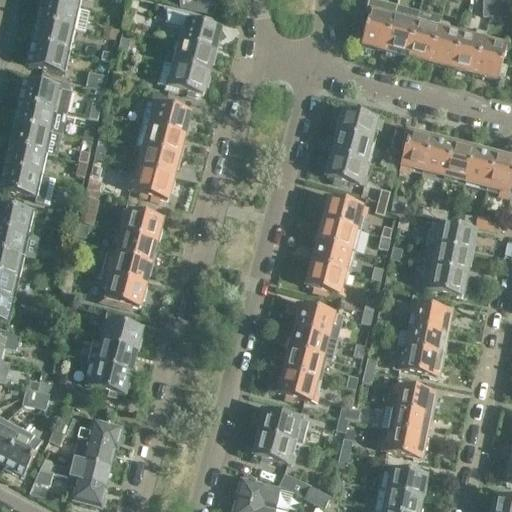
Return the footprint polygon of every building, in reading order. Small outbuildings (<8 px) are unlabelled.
[(29,9),(31,1),(26,0),(23,0),(22,7),(29,9)] [(43,0),(43,3),(80,11),(82,0),(43,0)] [(217,8),(215,0),(180,0),(179,0),(180,8),(180,9),(181,9),(213,17),(215,8),(217,8)] [(483,0),(484,7),(496,7),(496,19),(508,19),(508,0),(483,0)] [(41,15),(38,24),(75,32),(85,34),(89,13),(80,11),(43,3),(43,4),(40,4),(38,14),(41,15)] [(496,19),(496,7),(484,7),(484,19),(496,19)] [(179,45),(182,45),(214,54),(217,54),(220,43),(217,42),(220,31),(212,29),(214,22),(167,9),(164,23),(166,28),(183,32),(179,45)] [(393,18),(384,53),(407,59),(416,24),(418,17),(396,10),(393,18)] [(361,48),(384,53),(393,18),(371,12),(366,31),(360,29),(356,42),(363,43),(361,48)] [(416,24),(407,59),(430,65),(439,30),(441,22),(431,20),(429,27),(416,24)] [(439,30),(430,65),(453,71),(462,36),(447,32),(448,24),(441,22),(439,30)] [(36,36),(34,46),(70,54),(75,32),(38,24),(38,26),(35,25),(33,36),(36,36)] [(101,38),(113,41),(115,31),(103,29),(101,38)] [(462,36),(453,71),(475,77),(484,42),(462,36)] [(120,40),(117,51),(126,54),(129,42),(120,40)] [(484,42),(475,77),(498,83),(499,79),(504,80),(507,67),(503,66),(507,48),(484,42)] [(179,45),(174,66),(209,75),(212,65),(214,66),(217,54),(214,54),(182,45),(179,45)] [(31,47),(28,57),(31,58),(29,68),(65,76),(70,54),(34,46),(33,47),(31,47)] [(99,60),(108,62),(110,54),(100,52),(99,60)] [(177,94),(178,91),(188,94),(187,98),(194,100),(195,96),(203,98),(206,88),(208,89),(211,77),(209,77),(209,75),(174,66),(161,63),(156,85),(168,89),(167,92),(177,94)] [(113,65),(109,84),(118,86),(122,67),(113,65)] [(84,88),(103,92),(106,78),(87,74),(84,88)] [(21,104),(20,106),(65,116),(70,93),(71,85),(40,79),(39,87),(25,84),(23,93),(20,93),(18,103),(21,104)] [(166,109),(168,99),(153,95),(150,105),(146,104),(141,126),(144,127),(150,128),(184,137),(184,136),(187,136),(190,125),(187,124),(190,115),(182,113),(183,109),(175,107),(174,111),(166,109)] [(18,115),(15,114),(13,125),(16,125),(15,127),(60,137),(61,137),(65,116),(20,106),(18,115)] [(339,124),(336,135),(373,145),(377,132),(381,133),(383,124),(359,117),(360,113),(353,112),(352,115),(344,113),(341,124),(339,124)] [(112,118),(102,116),(100,126),(110,128),(112,118)] [(13,136),(11,136),(8,146),(11,147),(11,149),(45,156),(48,144),(58,145),(60,137),(15,127),(13,136)] [(184,148),(181,148),(184,137),(150,128),(144,127),(138,148),(144,150),(181,160),(184,148)] [(381,147),(390,149),(401,152),(406,130),(396,127),(392,143),(383,141),(381,147)] [(94,137),(91,136),(84,134),(82,142),(92,144),(94,137)] [(335,147),(333,157),(367,167),(373,145),(336,135),(333,146),(335,147)] [(432,138),(421,135),(421,137),(410,135),(400,174),(409,177),(411,173),(423,176),(432,138)] [(443,143),(444,141),(432,138),(423,176),(422,180),(443,185),(444,181),(453,146),(443,143)] [(464,146),(463,149),(453,146),(444,181),(465,187),(475,149),(464,146)] [(92,160),(102,162),(105,149),(95,147),(92,160)] [(9,158),(6,157),(3,168),(6,168),(6,170),(41,178),(45,156),(11,149),(9,158)] [(486,154),(486,152),(475,149),(465,187),(487,192),(496,157),(486,154)] [(74,162),(75,163),(84,165),(87,152),(77,150),(74,162)] [(144,150),(138,172),(173,181),(175,170),(178,171),(181,160),(144,150)] [(496,157),(487,192),(499,195),(498,200),(508,202),(509,198),(511,188),(511,185),(511,161),(509,160),(509,158),(498,155),(497,157),(496,157)] [(367,167),(333,157),(332,159),(330,158),(327,170),(329,170),(327,180),(335,182),(334,186),(341,187),(342,183),(362,188),(366,190),(369,180),(364,179),(367,167)] [(386,171),(396,174),(399,161),(389,159),(386,171)] [(81,177),(84,165),(75,163),(72,175),(81,177)] [(3,171),(0,182),(3,182),(1,192),(36,200),(41,178),(6,170),(5,172),(3,171)] [(128,193),(132,194),(152,199),(150,203),(158,205),(159,201),(167,203),(169,194),(172,194),(175,183),(172,182),(173,181),(138,172),(135,184),(130,183),(128,193)] [(87,183),(85,191),(98,194),(100,185),(87,183)] [(97,194),(85,191),(83,200),(95,203),(97,194)] [(378,203),(388,206),(391,194),(381,191),(378,203)] [(327,210),(325,209),(322,221),(324,222),(323,223),(358,232),(361,220),(366,221),(369,211),(345,205),(346,201),(338,199),(337,203),(329,201),(327,210)] [(384,218),(388,206),(378,203),(375,215),(384,218)] [(405,205),(393,203),(391,212),(404,215),(405,205)] [(0,231),(30,237),(34,216),(32,216),(32,215),(0,208),(0,231)] [(421,218),(434,221),(436,211),(423,209),(421,218)] [(155,216),(148,214),(147,218),(123,211),(120,222),(124,223),(121,235),(156,245),(157,243),(159,244),(162,232),(160,232),(162,222),(154,220),(155,216)] [(436,211),(434,221),(446,223),(448,214),(436,211)] [(61,222),(71,225),(74,216),(64,213),(61,222)] [(465,217),(464,227),(475,229),(477,220),(465,217)] [(478,217),(477,220),(475,229),(476,229),(476,230),(497,234),(500,221),(478,217)] [(407,233),(410,221),(400,219),(397,231),(407,233)] [(321,234),(318,233),(316,244),(352,254),(358,232),(323,223),(321,234)] [(473,256),(475,244),(473,244),(475,233),(432,225),(430,235),(426,234),(423,246),(425,246),(435,248),(436,249),(473,256)] [(85,231),(76,229),(75,236),(84,238),(85,231)] [(0,253),(25,259),(30,237),(0,231),(0,253)] [(153,267),(156,256),(154,255),(156,245),(121,235),(112,233),(107,255),(116,258),(153,267)] [(385,252),(388,240),(379,238),(376,250),(385,252)] [(316,244),(313,255),(315,256),(312,266),(347,276),(352,254),(316,244)] [(468,267),(471,267),(473,256),(436,249),(435,248),(425,246),(420,268),(424,269),(466,277),(468,267)] [(399,264),(402,252),(393,250),(390,262),(399,264)] [(0,276),(20,280),(25,259),(0,253),(0,276)] [(57,264),(65,266),(67,256),(59,255),(57,264)] [(67,256),(65,266),(75,268),(77,258),(67,256)] [(148,278),(150,278),(153,267),(116,258),(110,279),(112,280),(145,288),(148,278)] [(312,268),(309,268),(306,279),(308,280),(306,289),(314,291),(313,295),(325,298),(326,294),(346,299),(348,289),(344,288),(347,276),(312,266),(312,268)] [(424,281),(422,291),(423,292),(423,295),(438,298),(439,295),(462,299),(464,290),(466,290),(468,279),(466,278),(466,277),(424,269),(421,281),(424,281)] [(377,284),(380,273),(371,271),(369,282),(377,284)] [(0,298),(15,302),(24,304),(26,297),(17,294),(20,280),(0,276),(0,298)] [(100,300),(104,301),(124,306),(123,310),(130,312),(131,308),(139,311),(143,298),(145,298),(147,290),(145,290),(145,288),(112,280),(110,279),(107,278),(104,291),(102,290),(100,300)] [(393,290),(395,281),(386,279),(384,288),(393,290)] [(53,288),(61,289),(63,281),(55,280),(53,288)] [(61,289),(53,288),(51,287),(47,303),(58,305),(61,289)] [(74,291),(61,288),(59,300),(62,301),(80,305),(82,298),(73,296),(74,291)] [(447,335),(451,311),(443,310),(443,312),(428,309),(430,301),(409,296),(407,305),(411,306),(409,315),(411,315),(409,328),(447,335)] [(0,298),(0,331),(5,333),(7,325),(8,324),(10,325),(15,302),(0,298)] [(62,301),(59,313),(69,315),(72,303),(62,301)] [(369,315),(372,304),(363,302),(360,313),(369,315)] [(309,310),(301,308),(298,321),(296,321),(294,329),(296,329),(295,331),(330,340),(334,327),(338,328),(340,318),(332,316),(317,312),(318,308),(310,306),(309,310)] [(53,319),(50,312),(40,316),(44,323),(53,319)] [(358,325),(366,327),(369,315),(360,313),(358,325)] [(383,335),(386,323),(377,321),(374,333),(383,335)] [(107,323),(104,332),(101,345),(136,354),(136,353),(139,353),(142,342),(139,341),(142,332),(134,330),(135,326),(127,324),(126,328),(107,323)] [(444,358),(447,346),(444,346),(447,335),(409,328),(407,336),(396,333),(392,349),(394,349),(444,358)] [(0,363),(1,364),(4,350),(15,352),(19,336),(5,333),(0,331),(0,363)] [(293,341),(291,340),(288,352),(325,361),(330,340),(295,331),(293,341)] [(55,332),(52,344),(61,345),(64,335),(55,332)] [(133,377),(136,365),(133,365),(136,354),(101,345),(95,367),(133,377)] [(361,359),(363,349),(357,348),(354,357),(361,359)] [(390,371),(399,373),(400,372),(430,378),(429,380),(437,381),(441,361),(444,361),(444,358),(394,349),(390,371)] [(288,352),(285,363),(287,363),(284,374),(319,383),(325,361),(288,352)] [(374,375),(376,363),(367,361),(365,373),(374,375)] [(56,363),(53,375),(60,377),(64,365),(56,363)] [(127,387),(130,388),(133,377),(95,367),(92,378),(88,377),(85,388),(109,394),(108,398),(115,400),(117,396),(125,398),(127,387)] [(37,393),(43,373),(34,370),(28,390),(37,393)] [(371,387),(374,375),(365,373),(362,385),(371,387)] [(284,375),(282,375),(279,386),(281,387),(278,396),(286,398),(285,402),(293,404),(294,400),(316,406),(317,406),(320,397),(316,395),(319,383),(284,374),(284,375)] [(353,392),(356,380),(347,378),(344,390),(353,392)] [(41,381),(38,393),(48,395),(53,386),(41,381)] [(91,392),(64,384),(68,398),(87,404),(91,392)] [(432,406),(435,393),(427,391),(427,393),(397,387),(395,386),(392,397),(395,397),(393,410),(432,418),(435,406),(432,406)] [(36,401),(38,393),(37,393),(26,391),(24,399),(36,401)] [(47,404),(49,396),(38,393),(36,401),(47,404)] [(45,412),(47,404),(36,401),(24,399),(22,407),(45,412)] [(346,424),(349,412),(340,410),(337,422),(346,424)] [(428,429),(430,429),(432,418),(393,410),(388,432),(426,439),(428,429)] [(260,424),(257,435),(295,445),(300,447),(305,424),(300,422),(301,418),(282,414),(274,412),(274,416),(266,414),(263,425),(260,424)] [(356,426),(358,414),(349,412),(347,424),(356,426)] [(61,416),(54,433),(65,438),(66,439),(74,422),(61,416)] [(344,436),(346,424),(337,422),(335,434),(344,436)] [(0,464),(4,467),(22,433),(3,423),(0,428),(0,464)] [(117,451),(122,430),(92,423),(89,434),(80,431),(77,442),(115,452),(115,451),(117,451)] [(353,443),(355,433),(346,431),(344,441),(353,443)] [(381,455),(383,455),(383,454),(413,460),(413,462),(421,463),(426,439),(388,432),(386,444),(383,444),(381,455)] [(22,433),(4,467),(6,468),(4,470),(13,475),(15,472),(24,477),(41,445),(41,446),(42,444),(22,433)] [(65,438),(54,433),(44,453),(56,456),(65,438)] [(295,445),(257,435),(254,447),(257,447),(254,458),(262,460),(261,464),(268,466),(269,462),(289,467),(293,468),(296,458),(292,457),(295,445)] [(344,441),(341,453),(350,455),(353,443),(344,441)] [(77,442),(75,450),(85,453),(82,464),(110,471),(115,452),(77,442)] [(347,467),(350,455),(341,453),(338,465),(347,467)] [(105,489),(110,471),(82,464),(79,473),(54,467),(53,464),(45,462),(40,473),(53,476),(68,481),(107,491),(107,490),(105,489)] [(389,482),(386,494),(422,501),(422,500),(424,500),(426,488),(424,488),(426,479),(391,471),(386,471),(384,481),(389,482)] [(53,476),(40,473),(34,484),(50,488),(53,476)] [(107,491),(68,481),(66,489),(76,491),(73,503),(102,510),(107,491)] [(241,482),(236,502),(275,511),(276,511),(289,511),(293,496),(289,494),(241,482)] [(344,487),(335,485),(332,496),(341,498),(344,487)] [(303,501),(324,511),(330,499),(310,488),(303,501)] [(372,511),(421,511),(422,511),(420,511),(422,501),(386,494),(377,492),(372,511)] [(511,511),(511,502),(496,500),(494,509),(492,508),(491,511),(511,511)] [(276,511),(275,511),(236,502),(233,511),(276,511)]
